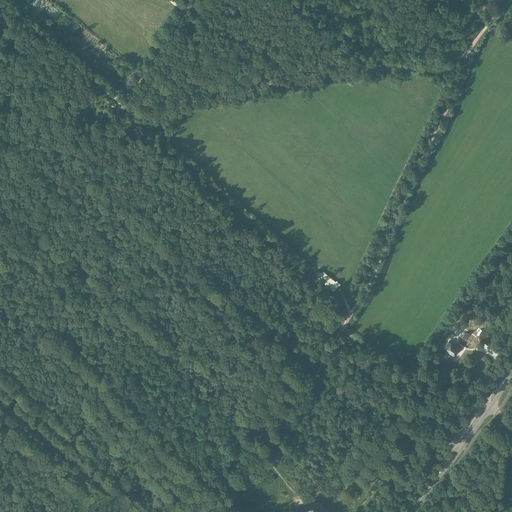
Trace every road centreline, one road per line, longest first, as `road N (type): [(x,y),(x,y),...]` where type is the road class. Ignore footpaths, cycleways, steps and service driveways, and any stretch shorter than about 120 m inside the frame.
road 1 (unclassified): [(120,120),(344,326),(458,445)]
road 2 (track): [(129,107),(0,0)]
road 3 (unclassified): [(120,120),(197,0)]
